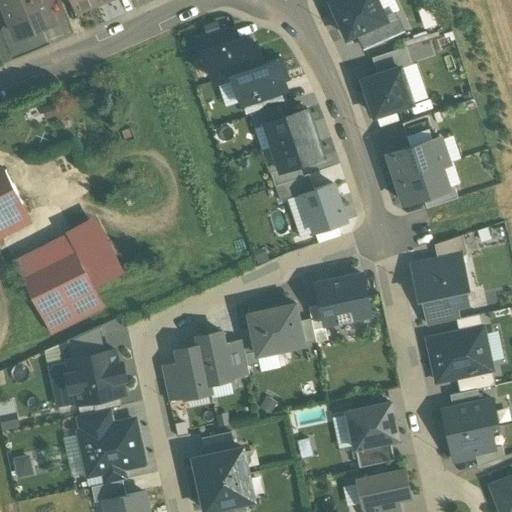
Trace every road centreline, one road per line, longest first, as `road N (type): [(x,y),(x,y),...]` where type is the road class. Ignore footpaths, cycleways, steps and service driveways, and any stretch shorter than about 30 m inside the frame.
road 1 (residential): [(178,511),(147,369),(162,326),(384,238)]
road 2 (residential): [(430,494),(384,238)]
road 3 (residential): [(384,238),(287,0)]
road 4 (residential): [(212,0),(0,89)]
